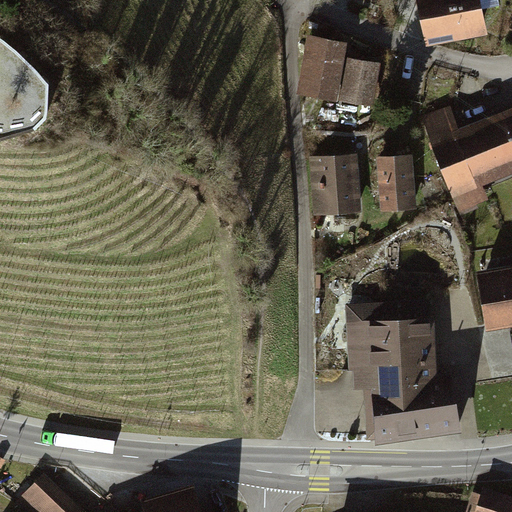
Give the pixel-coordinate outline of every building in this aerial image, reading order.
[(488,0),(420,0),(430,49),(495,35),(488,0)] [(355,46),(314,38),(303,96),(380,109),(388,66),(353,60),(355,46)] [(453,113),(428,124),(465,212),(492,201),(486,185),(511,174),(511,116),(463,137),(453,113)] [(362,156),(312,160),(316,216),(365,213),(362,156)] [(419,157),(379,159),(381,212),(421,210),(419,157)] [(511,266),(487,271),(498,331),(511,328),(511,266)] [(439,294),(348,302),(356,387),(371,386),(376,444),(470,435),(465,376),(447,377),(439,294)] [(88,511),(46,475),(18,503),(30,511),(225,511),(225,510),(219,511),(212,511),(203,486),(145,499),(148,511),(88,511)] [(511,511),(511,497),(488,489),(479,511),(511,511)]
